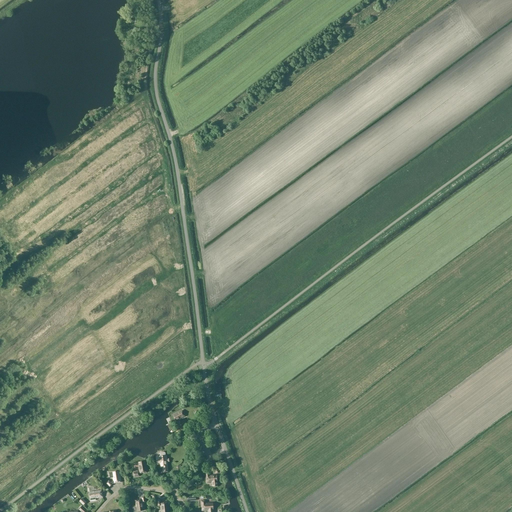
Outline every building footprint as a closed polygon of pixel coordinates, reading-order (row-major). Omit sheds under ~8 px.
[(176,421),(185,417),(183,411),(174,415),(176,421)] [(156,458),(156,462),(157,465),(160,465),(160,468),(163,468),(164,473),(169,472),(167,456),(159,457),(156,458)] [(140,472),(134,473),(134,477),(139,476),(139,474),(147,472),(145,461),(139,463),(140,467),(139,467),(140,472)] [(119,472),(113,473),(110,473),(110,478),(113,478),(114,481),(111,483),(109,481),(107,483),(110,487),(113,485),(114,483),(121,482),(119,472)] [(210,473),(206,474),(207,484),(212,483),(213,487),(218,486),(218,482),(217,476),(210,476),(210,473)] [(102,491),(89,492),(90,499),(94,498),(94,499),(103,497),(102,491)] [(142,500),(136,501),(136,506),(137,506),(137,511),(144,510),(143,502),(146,502),(145,497),(142,498),(142,500)] [(161,501),(158,501),(158,506),(159,508),(161,507),(161,510),(162,510),(161,511),(168,511),(167,502),(161,503),(161,501)] [(202,511),(208,511),(213,511),(213,503),(206,504),(205,501),(202,501),(202,511)]
